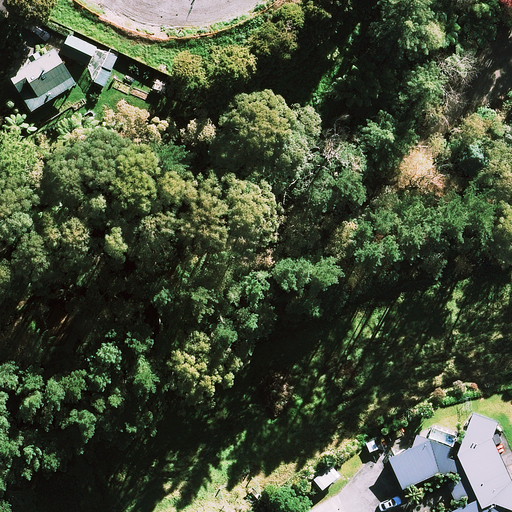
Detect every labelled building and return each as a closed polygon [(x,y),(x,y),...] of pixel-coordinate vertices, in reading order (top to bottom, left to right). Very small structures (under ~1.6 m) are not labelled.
[(299,0),(251,0),(288,20),(299,0)] [(97,50),(70,38),(62,55),(88,68),(97,50)] [(75,87),(53,52),(37,62),(11,78),(33,113),(75,87)] [(118,58),(105,54),(93,83),(106,88),(118,58)] [(432,438),(387,452),(404,492),(443,475),(458,511),(455,511),(505,511),(506,511),(509,511),(511,511),(511,482),(510,481),(511,480),(511,446),(508,432),(495,436),(501,424),(474,414),(456,451),(432,438)]
